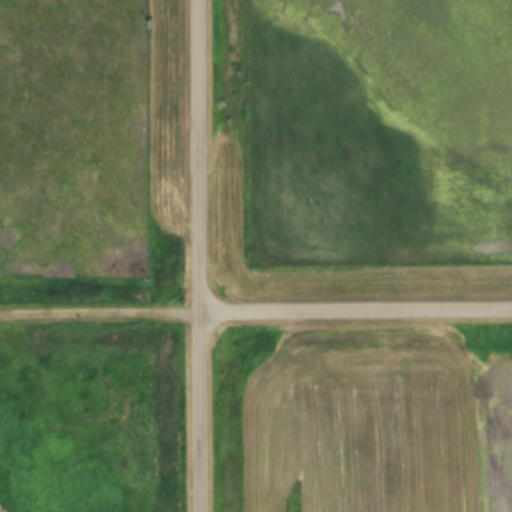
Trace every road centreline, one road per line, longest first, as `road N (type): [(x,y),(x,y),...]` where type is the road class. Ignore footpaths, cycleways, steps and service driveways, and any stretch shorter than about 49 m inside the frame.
road 1 (residential): [(203,511),(199,0)]
road 2 (residential): [(511,310),(202,310)]
road 3 (track): [(202,310),(0,313)]
